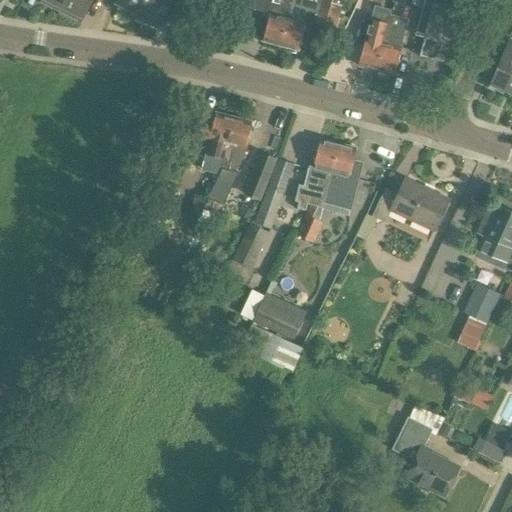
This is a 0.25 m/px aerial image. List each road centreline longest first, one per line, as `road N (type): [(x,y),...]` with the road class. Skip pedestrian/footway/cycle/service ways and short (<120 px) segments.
road 1 (unclassified): [(446,130),(190,64),(0,31)]
road 2 (residential): [(446,130),(508,0)]
